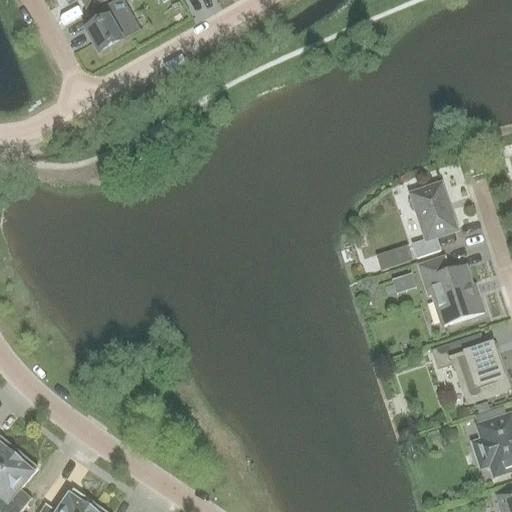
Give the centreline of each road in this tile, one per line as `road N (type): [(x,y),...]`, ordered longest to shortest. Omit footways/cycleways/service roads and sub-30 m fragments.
road 1 (residential): [(194,511),(0,357)]
road 2 (residential): [(86,100),(266,0)]
